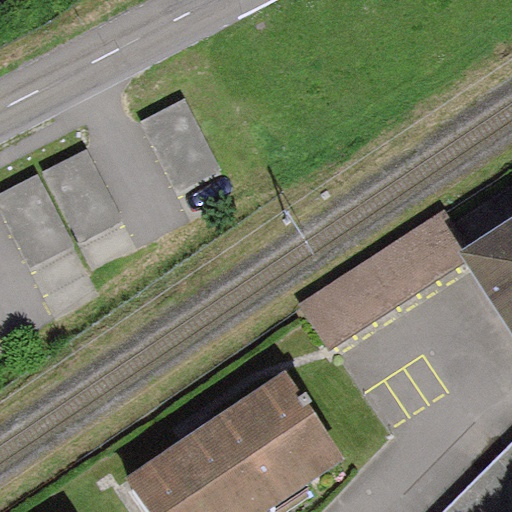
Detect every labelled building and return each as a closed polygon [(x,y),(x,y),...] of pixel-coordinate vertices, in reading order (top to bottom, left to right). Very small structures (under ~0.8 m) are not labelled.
[(193,219),(238,196),(191,103),(146,126),(193,219)] [(96,157),(3,199),(44,290),(137,248),(96,157)] [(302,305),(332,351),(466,260),(475,255),(446,211),(302,305)] [(511,229),(475,255),(466,260),(511,329),(511,229)] [(283,511),(349,468),(286,376),(127,484),(146,511),(283,511)] [(511,511),(511,460),(456,511),(511,511)]
